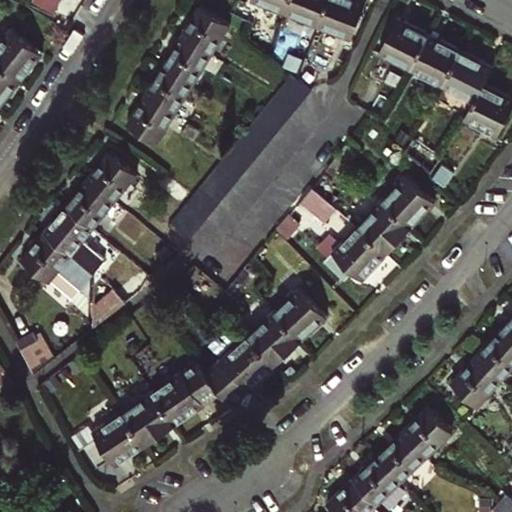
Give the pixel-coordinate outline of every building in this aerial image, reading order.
[(55,11),(58,0),(32,0),(31,3),(55,11)] [(238,0),(233,11),(254,20),(259,9),(240,0),(238,0)] [(259,0),(285,10),(288,0),(259,0)] [(288,0),(285,10),(318,23),(327,0),(288,0)] [(327,0),(318,23),(350,36),(365,0),(327,0)] [(182,34),(212,52),(230,22),(201,4),(182,34)] [(377,51),(409,67),(427,32),(396,16),(377,51)] [(0,39),(0,64),(18,79),(40,51),(10,27),(0,39)] [(409,67),(441,84),(459,48),(427,32),(409,67)] [(164,62),(194,81),(212,52),(182,34),(164,62)] [(471,100),(482,81),(490,64),(459,48),(441,84),(471,100)] [(146,92),(176,111),(194,81),(164,62),(146,92)] [(0,102),(18,79),(0,64),(0,102)] [(303,99),(312,89),(292,72),(283,83),(303,99)] [(463,116),(496,133),(511,102),(511,96),(482,81),(471,100),(463,116)] [(295,109),(303,99),(283,83),(275,92),(295,109)] [(128,122),(158,140),(176,111),(146,92),(128,122)] [(286,120),(295,109),(275,92),(267,103),(286,120)] [(278,129),(286,120),(267,103),(258,113),(278,129)] [(270,139),(278,129),(258,113),(250,123),(270,139)] [(261,150),(270,139),(250,123),(242,134),(261,150)] [(254,160),(261,150),(242,134),(233,144),(254,160)] [(432,166),(439,153),(412,137),(405,150),(432,166)] [(245,170),(254,160),(233,144),(226,153),(245,170)] [(337,155),(345,163),(355,152),(346,144),(337,155)] [(141,189),(130,180),(137,170),(111,148),(89,176),(115,198),(117,195),(128,204),(141,189)] [(237,180),(245,170),(226,153),(217,164),(237,180)] [(327,167),(336,174),(345,163),(337,155),(327,167)] [(433,175),(445,182),(453,169),(441,162),(433,175)] [(230,189),(237,180),(217,164),(210,173),(230,189)] [(410,225),(435,200),(406,172),(381,197),(410,225)] [(179,201),(189,191),(168,173),(158,184),(179,201)] [(221,199),(230,189),(210,173),(201,184),(221,199)] [(116,221),(125,210),(113,200),(115,198),(89,176),(67,203),(93,225),(104,211),(116,221)] [(212,210),(221,199),(201,184),(192,194),(212,210)] [(320,220),(334,204),(310,184),(296,200),(320,220)] [(204,220),(212,210),(192,194),(184,204),(204,220)] [(357,223),(386,251),(410,225),(381,197),(357,223)] [(104,257),(82,239),(93,225),(67,203),(45,230),(63,245),(93,272),(104,257)] [(195,231),(204,220),(184,204),(175,215),(195,231)] [(93,225),(105,234),(116,221),(104,211),(93,225)] [(278,222),(288,231),(298,221),(287,211),(278,222)] [(188,240),(195,231),(175,215),(168,223),(188,240)] [(288,231),(278,222),(275,226),(285,236),(288,231)] [(361,276),(386,251),(357,223),(332,249),(324,257),(344,277),(352,268),(361,276)] [(72,297),(93,272),(63,245),(45,230),(23,258),(72,297)] [(179,277),(184,285),(198,274),(191,267),(179,277)] [(93,313),(94,302),(94,273),(93,272),(72,297),(93,313)] [(93,313),(93,325),(125,300),(113,285),(94,302),(93,313)] [(298,338),(325,313),(299,285),(272,309),(298,338)] [(273,361),(298,338),(272,309),(247,332),(273,361)] [(511,314),(498,331),(511,343),(511,314)] [(50,360),(56,355),(37,330),(30,335),(50,360)] [(475,356),(500,379),(511,365),(511,343),(498,331),(475,356)] [(230,401),(246,386),(273,361),(247,332),(220,357),(206,370),(221,389),(230,400),(230,401)] [(34,373),(50,360),(30,335),(18,343),(34,373)] [(476,405),(500,379),(475,356),(451,382),(476,405)] [(172,421),(221,389),(206,370),(196,358),(151,389),(172,421)] [(0,386),(2,389),(13,379),(0,363),(0,386)] [(144,441),(172,421),(151,389),(145,379),(116,398),(123,409),(144,441)] [(402,431),(425,456),(452,431),(428,406),(402,431)] [(113,462),(144,441),(123,409),(92,429),(97,436),(82,446),(96,465),(110,456),(113,462)] [(377,454),(400,480),(425,456),(402,431),(377,454)] [(376,503),(400,480),(377,454),(352,478),(376,503)] [(493,495),(501,487),(511,473),(511,463),(506,459),(491,477),(495,480),(487,490),(493,495)] [(327,502),(336,511),(365,511),(376,503),(352,478),(327,502)] [(511,497),(511,480),(510,479),(502,488),(511,497)] [(491,509),(494,511),(511,511),(511,497),(502,488),(501,487),(493,495),(498,500),(491,509)]
